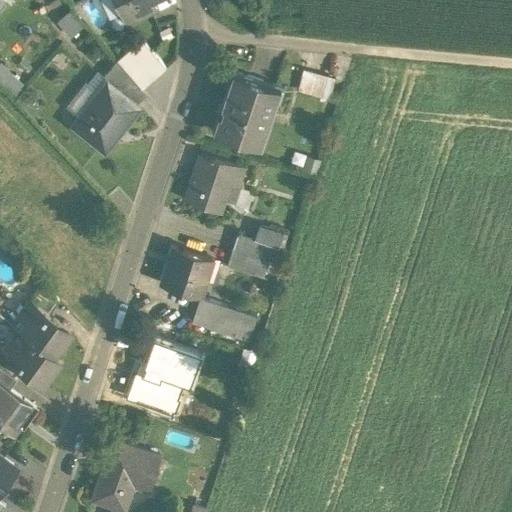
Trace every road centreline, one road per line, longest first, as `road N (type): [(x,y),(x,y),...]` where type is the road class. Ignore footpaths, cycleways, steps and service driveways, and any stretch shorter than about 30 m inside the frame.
road 1 (residential): [(45,511),(187,87),(198,32),(194,0)]
road 2 (track): [(198,32),(511,66)]
